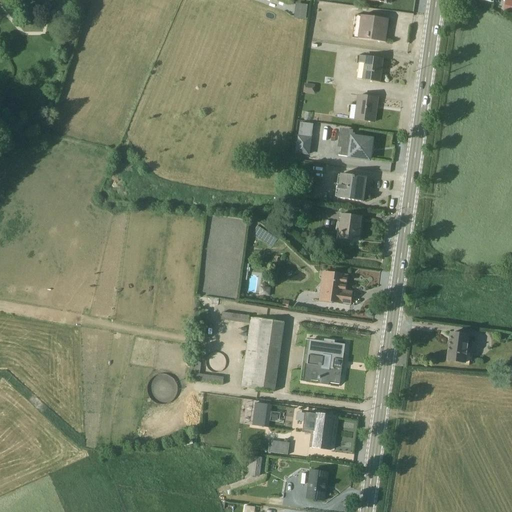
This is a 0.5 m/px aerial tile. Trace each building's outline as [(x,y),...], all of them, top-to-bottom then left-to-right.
[(293,19),(305,21),(307,6),(296,4),(293,19)] [(356,16),(352,39),(385,44),(389,21),(356,16)] [(384,60),(360,57),(359,64),(357,80),(380,84),(384,60)] [(305,84),(303,94),(313,95),(315,86),(305,84)] [(351,110),(349,120),(354,120),(354,121),(375,124),(379,99),(357,96),(356,107),(349,106),(348,110),(351,110)] [(297,137),(295,155),(309,157),(313,125),(300,124),(298,136),(297,137)] [(338,156),(369,161),(372,141),(362,140),(363,136),(353,134),(353,132),(340,130),(338,148),(340,149),(338,156)] [(338,194),(337,200),(364,203),(367,179),(340,175),(340,181),(338,181),(336,193),(338,194)] [(281,212),(311,216),(313,204),(282,198),(281,212)] [(363,218),(340,215),(336,239),(338,239),(338,241),(359,244),(363,218)] [(323,273),(318,302),(351,307),(353,293),(346,292),(348,276),(323,273)] [(221,320),(249,324),(249,321),(248,320),(249,316),(222,312),(221,320)] [(284,323),(250,318),(240,387),(275,392),(284,323)] [(470,337),(451,334),(447,362),(466,364),(470,337)] [(343,363),(345,345),(308,340),(303,382),(310,383),(311,381),(318,382),(318,384),(328,386),(329,383),(339,385),(341,376),(342,368),(343,363)] [(272,406),(255,404),(255,405),(252,425),(268,428),(272,406)] [(311,449),(331,452),(336,417),(317,414),(317,415),(305,414),(302,433),(311,434),(309,448),(311,448),(311,449)] [(269,441),(267,452),(287,455),(289,444),(269,441)] [(260,477),(262,457),(250,456),(248,476),(260,477)] [(327,473),(302,470),(300,481),(308,482),(306,499),(323,501),(327,473)]
